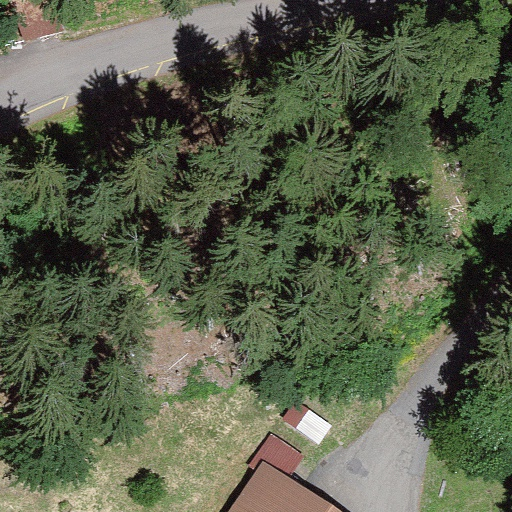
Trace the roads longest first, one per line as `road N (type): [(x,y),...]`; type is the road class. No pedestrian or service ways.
road 1 (unclassified): [(455,0),(158,43),(0,105)]
road 2 (track): [(511,300),(455,363),(390,511)]
